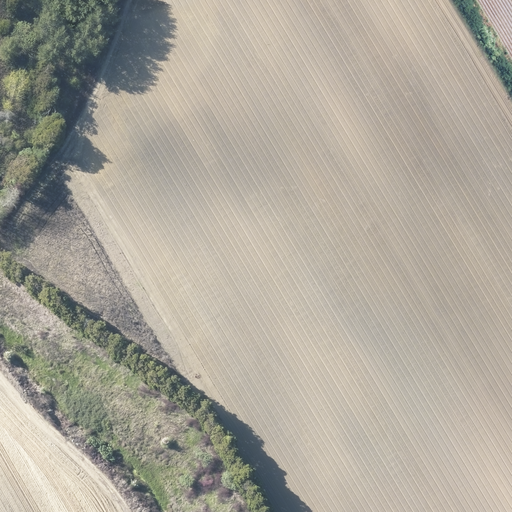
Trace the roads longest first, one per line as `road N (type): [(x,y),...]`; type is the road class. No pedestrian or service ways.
road 1 (track): [(128,0),(57,173),(0,242)]
road 2 (track): [(117,511),(104,486),(0,378)]
